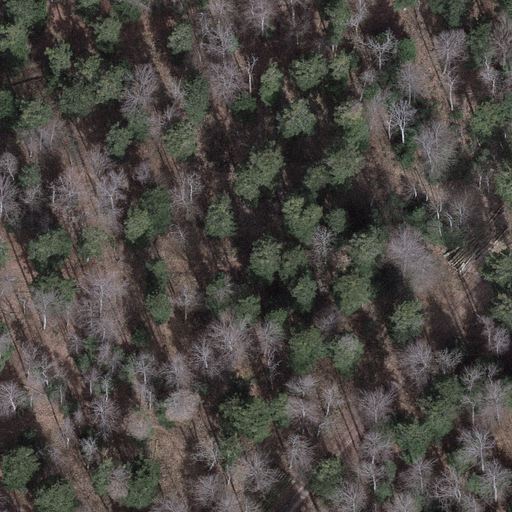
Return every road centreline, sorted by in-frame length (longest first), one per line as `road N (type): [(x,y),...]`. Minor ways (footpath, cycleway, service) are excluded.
road 1 (track): [(511,220),(298,93),(241,0)]
road 2 (track): [(511,280),(386,394),(314,511)]
